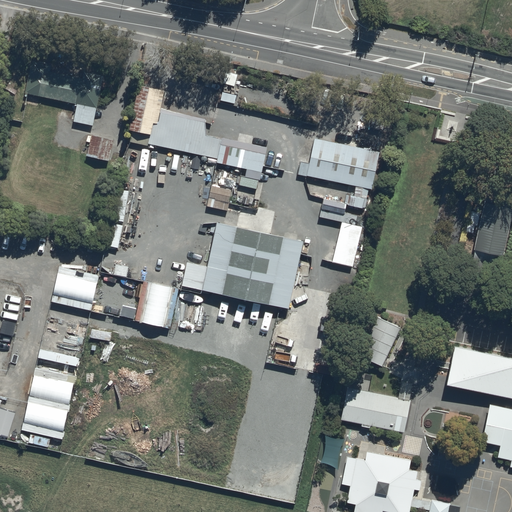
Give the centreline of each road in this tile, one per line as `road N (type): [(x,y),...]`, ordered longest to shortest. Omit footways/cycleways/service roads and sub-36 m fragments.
road 1 (secondary): [(307,44),(98,0)]
road 2 (secondary): [(511,87),(307,44)]
